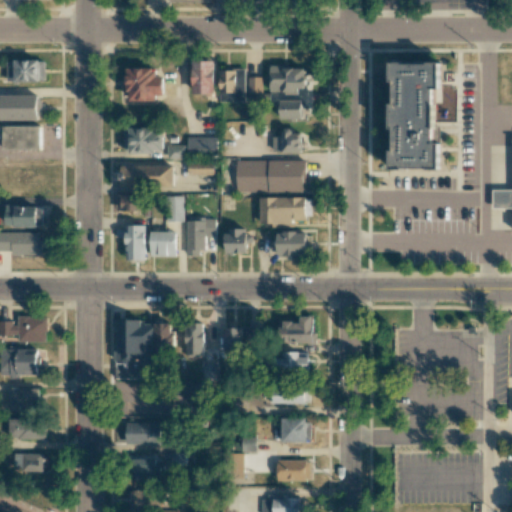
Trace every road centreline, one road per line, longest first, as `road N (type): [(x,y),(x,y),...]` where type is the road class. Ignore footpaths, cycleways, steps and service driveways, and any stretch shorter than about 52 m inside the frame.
road 1 (tertiary): [(511,290),(0,288)]
road 2 (residential): [(511,30),(0,29)]
road 3 (residential): [(86,0),(87,511)]
road 4 (residential): [(347,0),(348,511)]
